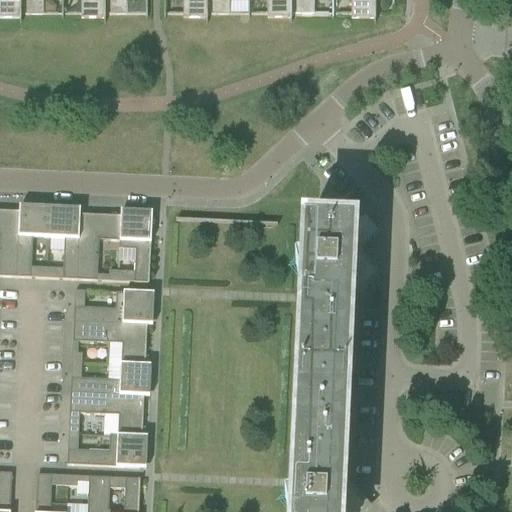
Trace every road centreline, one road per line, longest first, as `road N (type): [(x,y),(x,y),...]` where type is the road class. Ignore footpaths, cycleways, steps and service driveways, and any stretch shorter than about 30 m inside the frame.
road 1 (residential): [(0,184),(230,195),(249,188),(364,83),(460,50)]
road 2 (tertiary): [(511,219),(489,91),(460,50)]
